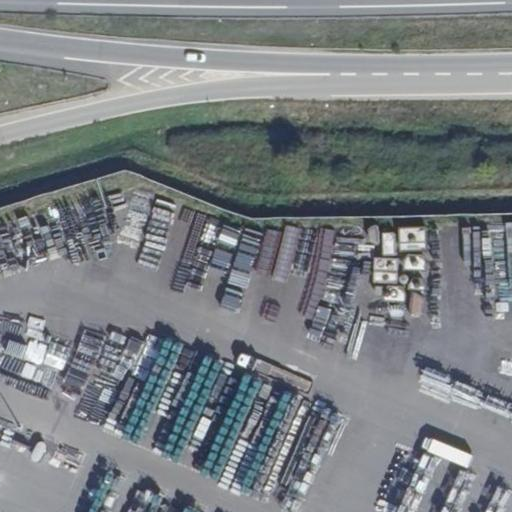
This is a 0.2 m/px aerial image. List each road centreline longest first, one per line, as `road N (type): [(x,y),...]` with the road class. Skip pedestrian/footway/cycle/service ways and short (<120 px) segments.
road 1 (trunk): [(0,139),(162,99),(472,67)]
road 2 (trunk): [(0,36),(214,63),(472,67)]
road 3 (unknown): [(0,304),(51,299),(153,311),(377,394)]
road 4 (unknown): [(0,400),(246,511)]
road 5 (unknown): [(511,331),(429,345),(377,394)]
road 6 (unknown): [(377,394),(511,453)]
